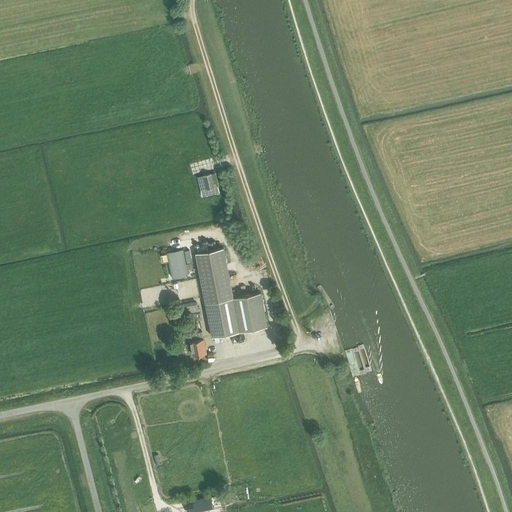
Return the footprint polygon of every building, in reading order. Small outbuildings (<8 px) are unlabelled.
[(203,175),(207,189),(215,187),(211,173),(203,175)] [(261,291),(234,296),(224,247),(196,252),(206,301),(212,335),(267,324),(261,291)] [(192,262),(185,264),(182,249),(169,252),(174,278),(187,275),(186,269),(193,268),(192,262)] [(197,279),(178,281),(180,298),(198,296),(197,279)] [(197,303),(177,306),(178,312),(198,308),(197,303)] [(305,317),(307,322),(324,317),(323,312),(305,317)] [(193,355),(206,352),(202,331),(194,332),(195,339),(190,340),(193,355)] [(210,496),(186,501),(188,511),(213,507),(210,496)]
